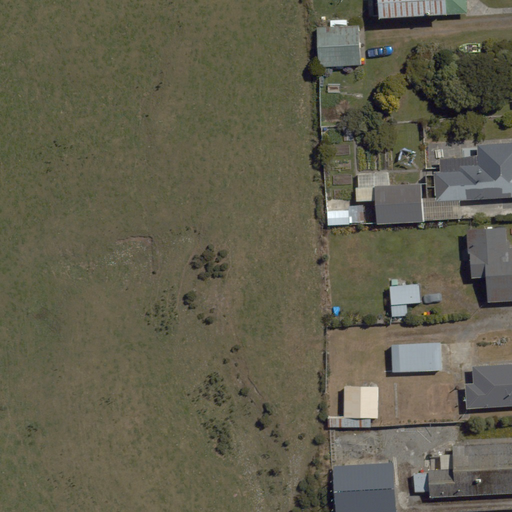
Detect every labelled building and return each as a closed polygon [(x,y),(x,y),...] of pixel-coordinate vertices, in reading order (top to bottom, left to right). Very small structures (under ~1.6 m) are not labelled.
[(378,0),(380,18),(468,13),(466,0),(378,0)] [(359,26),(317,28),(318,67),(361,65),(359,26)] [(435,173),(437,201),(511,196),(511,142),(477,144),(478,165),(460,166),(461,171),(435,173)] [(421,184),(375,186),(377,224),(423,221),(421,184)] [(507,229),(469,231),(472,279),(485,278),(487,305),(511,303),(511,248),(508,249),(507,229)] [(419,284),(389,287),(392,316),(407,315),(406,304),(421,303),(419,284)] [(391,345),(392,372),(442,370),(441,343),(391,345)] [(465,385),(467,409),(511,406),(511,363),(473,366),(474,384),(465,385)] [(378,418),(378,387),(345,387),(344,418),(378,418)] [(370,427),(370,419),(328,419),(328,427),(370,427)] [(429,471),(431,497),(511,493),(511,442),(452,446),(454,470),(429,471)] [(394,511),(392,463),(333,466),(335,511),(394,511)]
